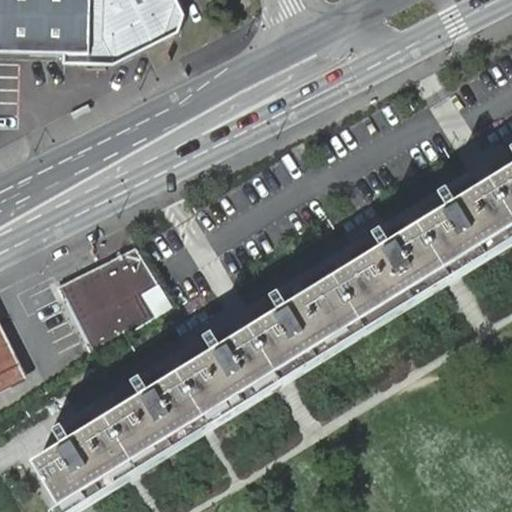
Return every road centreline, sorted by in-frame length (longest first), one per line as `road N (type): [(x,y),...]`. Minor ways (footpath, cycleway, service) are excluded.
road 1 (primary): [(0,253),(415,46)]
road 2 (unclassified): [(0,250),(340,45)]
road 3 (unclassified): [(219,83),(0,215)]
road 4 (primary): [(219,83),(0,190)]
